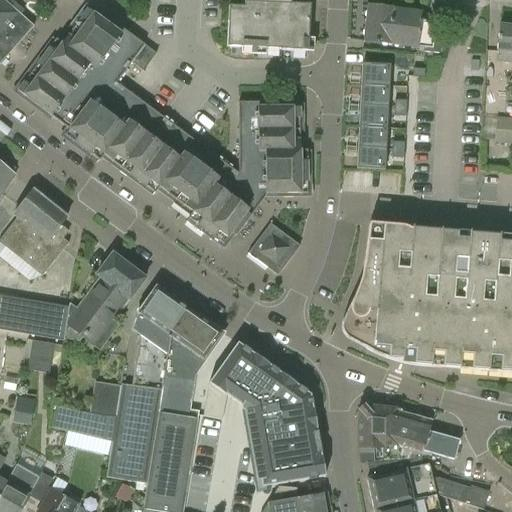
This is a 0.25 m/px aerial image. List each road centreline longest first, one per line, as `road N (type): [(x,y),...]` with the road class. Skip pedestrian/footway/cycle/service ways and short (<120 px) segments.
road 1 (tertiary): [(281,330),(130,226),(0,120)]
road 2 (residential): [(281,330),(325,221),(332,78)]
road 3 (residential): [(332,78),(226,77),(186,47),(188,0)]
road 4 (tertiary): [(350,511),(337,411),(345,367)]
road 5 (tertiary): [(481,412),(345,367)]
